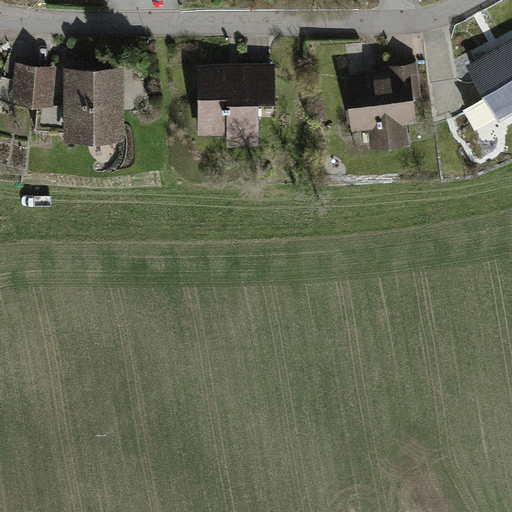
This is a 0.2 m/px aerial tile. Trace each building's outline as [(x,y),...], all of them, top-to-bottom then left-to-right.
[(511,41),(471,64),(492,102),(502,97),(509,110),(511,108),(511,41)] [(393,77),(350,82),(355,123),(372,121),(375,143),(404,140),(402,117),(412,116),(409,95),(417,94),(413,63),(392,66),(393,77)] [(35,66),(19,65),(16,96),(33,98),(35,66)] [(52,67),(35,66),(33,98),(49,99),(52,67)] [(229,68),(200,68),(200,129),(230,129),(230,124),(256,124),(256,97),(273,97),(273,68),(237,68),(237,79),(229,79),(229,68)] [(96,69),(68,69),(68,111),(75,111),(75,134),(120,134),(120,103),(117,103),(117,74),(96,74),(96,69)] [(126,76),(126,101),(141,101),(141,76),(126,76)]
